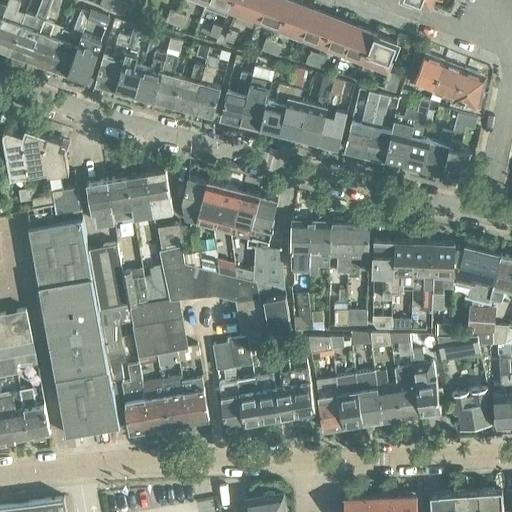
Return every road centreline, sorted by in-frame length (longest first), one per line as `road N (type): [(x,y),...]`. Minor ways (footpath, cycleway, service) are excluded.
road 1 (residential): [(507,218),(146,124),(0,73)]
road 2 (residential): [(511,457),(235,458),(0,476)]
